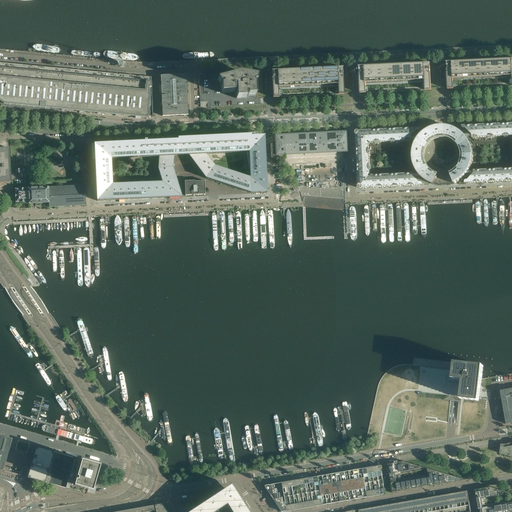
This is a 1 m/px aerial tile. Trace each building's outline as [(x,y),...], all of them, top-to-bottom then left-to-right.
[(39,52),(56,54),(57,54),(59,54),(61,54),(62,54),(62,53),(63,53),(63,52),(63,51),(63,50),(63,49),(62,48),(61,48),(60,47),(59,47),(58,47),(57,47),(39,45),(38,46),(37,46),(36,46),(36,47),(35,47),(34,47),(34,48),(34,49),(35,49),(35,50),(36,50),(36,51),(37,51),(38,52),(39,52)] [(117,60),(118,60),(135,61),(136,61),(137,60),(137,59),(138,59),(138,58),(137,57),(137,56),(136,56),(136,55),(118,53),(117,53),(116,53),(115,53),(114,53),(114,54),(113,54),(112,54),(112,55),(111,55),(111,56),(111,57),(112,57),(112,58),(113,58),(113,59),(114,59),(115,59),(116,60),(117,60)] [(511,59),(511,60),(511,59),(452,62),(446,63),(448,89),(454,89),(453,78),(474,77),(511,76),(511,77),(511,59)] [(152,107),(151,87),(151,78),(135,76),(0,63),(0,101),(3,103),(4,104),(10,104),(16,105),(61,109),(61,110),(65,111),(66,110),(79,111),(79,112),(83,113),(83,112),(97,113),(97,114),(101,114),(101,113),(115,115),(115,116),(119,116),(119,115),(147,118),(147,117),(153,117),(153,116),(152,112),(153,112),(153,111),(152,111),(152,107)] [(431,90),(430,70),(430,63),(424,64),(424,63),(364,66),(364,67),(359,67),(360,93),(366,93),(366,83),(425,80),(425,90),(431,90)] [(344,94),(343,74),(343,68),(337,68),(277,70),(277,71),(272,71),(273,98),(279,97),(278,87),(337,84),(338,92),(338,95),(344,94)] [(255,96),(255,84),(253,84),(253,82),(256,82),(257,77),(241,74),(240,74),(239,75),(238,75),(217,80),(220,84),(223,84),(223,85),(221,85),(222,93),(234,93),(234,88),(236,88),(236,99),(246,98),(246,94),(247,94),(248,96),(255,96)] [(188,115),(186,76),(186,75),(161,76),(163,116),(188,115)] [(465,183),(511,181),(511,124),(462,127),(462,128),(463,128),(463,129),(464,129),(461,132),(460,131),(459,130),(458,130),(456,129),(455,128),(454,128),(453,128),(451,127),(450,127),(449,126),(447,126),(446,126),(444,126),(444,136),(444,138),(445,138),(446,138),(447,138),(448,139),(450,139),(451,140),(452,140),(453,141),(454,141),(455,143),(456,144),(457,145),(458,146),(459,147),(459,149),(460,150),(460,151),(460,152),(461,153),(461,154),(461,155),(461,156),(461,157),(461,158),(461,159),(460,160),(460,161),(460,162),(459,164),(458,165),(458,166),(458,167),(457,167),(456,168),(455,169),(455,170),(454,170),(452,171),(451,172),(450,173),(449,173),(450,176),(450,177),(451,178),(454,184),(455,183),(456,183),(458,182),(459,181),(460,181),(461,180),(462,179),(463,178),(466,181),(465,181),(465,182),(465,183)] [(437,138),(438,138),(439,138),(440,138),(439,136),(441,136),(442,136),(444,136),(444,126),(443,126),(441,126),(440,126),(439,126),(438,126),(436,126),(434,127),(433,127),(432,128),(431,128),(429,129),(427,130),(426,130),(425,132),(424,132),(423,133),(422,134),(419,132),(419,131),(420,131),(420,130),(420,129),(360,132),(359,131),(358,131),(357,131),(356,132),(356,133),(356,134),(356,135),(359,185),(362,188),(423,185),(423,184),(422,183),(421,183),(424,180),(425,180),(426,181),(428,182),(429,183),(430,183),(431,184),(433,184),(434,185),(436,179),(437,178),(437,177),(437,176),(437,174),(436,173),(435,173),(433,172),(431,170),(429,169),(428,167),(427,166),(427,165),(426,165),(426,164),(426,163),(425,162),(425,160),(425,159),(424,158),(424,157),(424,156),(424,155),(424,153),(425,153),(425,152),(425,151),(425,150),(426,148),(426,147),(427,146),(428,145),(429,144),(430,143),(430,142),(431,141),(433,140),(434,140),(435,139),(436,139),(437,138)] [(346,152),(346,136),(346,135),(346,133),(345,133),(345,132),(310,134),(275,136),(275,144),(271,145),(271,158),(285,158),(285,155),(311,154),(346,152)] [(92,145),(92,160),(95,160),(96,176),(97,201),(113,200),(182,197),(173,167),(174,156),(182,156),(189,156),(205,178),(251,194),(267,193),(266,177),(264,136),(246,137),(182,140),(178,140),(176,140),(175,140),(94,144),(92,145)] [(11,177),(10,149),(9,149),(0,148),(0,183),(11,183),(12,183),(11,177)] [(205,189),(205,187),(205,186),(205,184),(205,182),(205,181),(203,181),(198,182),(198,181),(197,181),(195,181),(185,181),(185,196),(187,196),(187,195),(193,195),(193,196),(197,196),(197,195),(203,195),(205,195),(205,194),(206,194),(205,194),(205,193),(205,192),(205,190),(205,189)] [(86,205),(85,196),(85,186),(48,188),(49,203),(49,207),(86,205)] [(49,203),(48,188),(28,189),(29,202),(29,204),(36,203),(36,205),(38,205),(38,203),(49,203)] [(29,202),(28,189),(15,189),(16,202),(29,202)] [(76,321),(86,352),(86,353),(87,355),(88,356),(91,357),(92,355),(93,353),(93,351),(92,350),(83,319),(80,317),(77,318),(76,321)] [(14,326),(10,325),(10,329),(30,356),(30,357),(31,357),(32,357),(32,356),(33,356),(33,355),(34,355),(34,354),(33,353),(14,326)] [(103,352),(106,375),(107,377),(108,379),(109,381),(110,381),(111,380),(112,379),(112,377),(112,375),(108,351),(107,348),(106,347),(105,347),(103,348),(103,349),(103,352)] [(34,363),(34,364),(48,383),(54,387),(52,380),(45,370),(39,361),(38,361),(37,361),(36,361),(35,361),(35,362),(34,362),(34,363)] [(484,366),(455,363),(453,380),(463,381),(461,400),(480,402),(482,383),(484,366)] [(124,376),(126,393),(127,398),(128,399),(129,400),(131,400),(132,399),(132,397),(131,392),(129,375),(128,373),(128,371),(127,371),(125,370),(124,371),(123,372),(123,374),(124,376)] [(511,398),(511,388),(500,391),(502,400),(511,398)] [(144,401),(147,419),(147,420),(148,421),(150,423),(151,422),(152,421),(153,419),(153,418),(150,400),(149,398),(149,395),(147,393),(146,393),(145,393),(144,394),(143,396),(144,399),(144,401)] [(511,398),(502,400),(506,424),(511,423),(511,398)] [(78,411),(76,410),(75,410),(75,411),(75,413),(76,415),(76,416),(77,418),(78,419),(79,421),(80,422),(81,424),(82,425),(83,426),(84,428),(85,429),(86,430),(88,431),(89,432),(91,434),(92,434),(93,433),(93,432),(93,430),(92,429),(91,427),(90,426),(89,424),(88,423),(87,421),(86,420),(85,418),(84,417),(83,416),(82,414),(80,413),(79,412),(78,411)] [(274,415),(274,420),(279,449),(279,450),(280,451),(281,452),(282,452),(282,453),(283,452),(283,451),(283,450),(284,450),(284,449),(284,448),(279,419),(278,415),(277,414),(276,414),(275,414),(274,414),(274,415)] [(313,418),(318,441),(318,442),(318,443),(319,443),(319,444),(320,444),(320,445),(321,445),(322,445),(323,444),(323,443),(323,442),(323,441),(318,416),(318,415),(317,415),(317,414),(316,414),(315,414),(314,414),(314,415),(314,416),(313,416),(313,417),(313,418)] [(224,421),(230,461),(230,462),(230,463),(231,463),(232,464),(233,464),(234,463),(235,463),(235,462),(235,461),(235,460),(229,420),(229,419),(228,418),(227,418),(227,417),(226,417),(225,418),(224,418),(224,419),(223,419),(223,420),(224,421)] [(283,423),(288,447),(288,448),(289,449),(290,450),(291,451),(292,451),(292,450),(293,450),(293,449),(294,448),(294,447),(293,446),(288,422),(288,421),(287,420),(286,420),(286,419),(285,419),(285,420),(284,420),(284,421),(284,422),(283,422),(283,423)] [(255,423),(254,426),(258,451),(259,451),(259,452),(260,452),(260,453),(261,453),(262,453),(262,452),(263,452),(263,451),(263,450),(259,425),(257,423),(255,423)] [(42,430),(43,431),(77,441),(78,441),(79,441),(79,440),(80,440),(81,437),(81,436),(80,436),(80,435),(79,434),(78,434),(45,424),(44,424),(43,425),(42,426),(42,427),(42,428),(42,429),(42,430)] [(245,427),(245,430),(245,433),(246,435),(246,438),(246,440),(247,443),(247,445),(248,446),(248,447),(248,448),(249,449),(249,450),(250,451),(251,452),(252,453),(252,452),(253,452),(253,451),(253,450),(253,449),(253,448),(253,447),(253,446),(253,445),(253,442),(253,440),(252,438),(252,436),(252,434),(251,432),(250,430),(250,428),(249,426),(248,426),(247,426),(246,426),(245,427)] [(216,434),(215,435),(219,460),(219,461),(220,461),(220,462),(221,462),(222,462),(223,462),(224,462),(224,461),(224,460),(225,460),(225,459),(221,434),(220,433),(219,432),(219,431),(218,431),(217,430),(217,431),(216,432),(216,433),(216,434)] [(195,435),(195,436),(200,463),(201,463),(201,464),(202,464),(203,464),(203,463),(204,463),(204,462),(199,436),(199,435),(199,434),(198,434),(198,433),(197,432),(196,433),(196,434),(196,435),(195,435)] [(186,437),(190,462),(191,465),(192,465),(192,466),(193,466),(194,465),(195,464),(195,461),(191,436),(190,435),(189,435),(189,434),(188,434),(187,435),(186,435),(186,436),(186,437)] [(93,491),(100,467),(100,466),(100,465),(99,465),(37,447),(33,459),(30,469),(28,477),(86,494),(88,489),(93,491)] [(466,480),(424,468),(403,462),(388,464),(393,493),(466,480)] [(206,501),(189,511),(248,511),(231,485),(206,501)] [(511,511),(511,493),(490,487),(474,490),(478,511),(511,511)] [(470,511),(471,511),(467,491),(467,492),(464,492),(463,492),(463,493),(460,493),(460,492),(458,493),(459,493),(456,494),(456,493),(454,493),(454,494),(452,495),(452,494),(450,494),(450,495),(448,495),(448,494),(446,495),(446,496),(444,496),(444,495),(442,495),(442,496),(440,497),(439,496),(438,496),(438,497),(435,497),(434,497),(434,498),(431,498),(431,497),(429,498),(430,498),(427,499),(427,498),(425,498),(425,499),(423,500),(423,499),(421,499),(421,500),(419,500),(419,499),(417,500),(417,501),(415,501),(414,500),(413,501),(410,502),(410,501),(409,501),(409,502),(406,502),(405,502),(405,503),(402,503),(402,502),(400,503),(401,504),(398,504),(398,503),(396,503),(396,504),(394,505),(394,504),(392,504),(392,505),(390,505),(388,505),(388,506),(386,506),(385,505),(384,506),(384,511),(382,511),(381,506),(380,506),(380,507),(377,508),(377,507),(375,507),(376,508),(373,508),(373,507),(371,508),(371,509),(369,509),(369,508),(367,508),(367,509),(365,510),(365,509),(363,509),(363,510),(361,510),(359,510),(359,511),(470,511)] [(283,511),(292,511),(289,496),(285,497),(286,502),(286,507),(280,508),(282,511),(283,511)]
